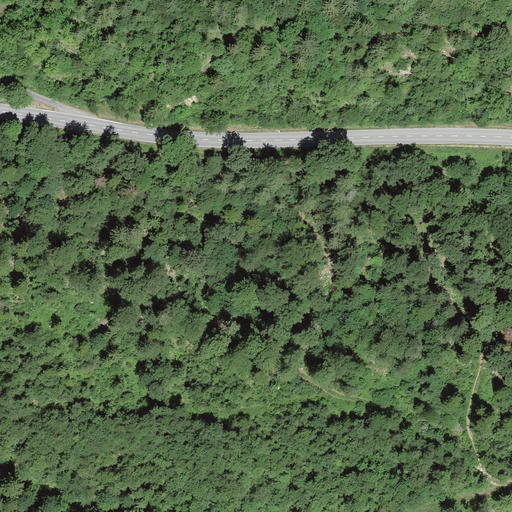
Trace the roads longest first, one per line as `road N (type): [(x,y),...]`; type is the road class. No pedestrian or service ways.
road 1 (secondary): [(511,138),(164,138),(0,111)]
road 2 (track): [(483,474),(387,411),(315,383),(244,321),(135,304),(92,284)]
road 3 (track): [(0,458),(79,502),(197,511)]
road 4 (track): [(511,319),(492,337),(469,416),(483,474),(501,487)]
